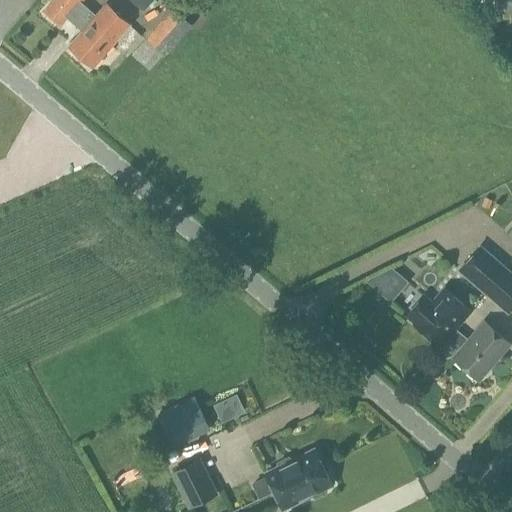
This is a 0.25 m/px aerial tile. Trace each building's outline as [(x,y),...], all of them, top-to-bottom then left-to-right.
[(83,31),(96,16),(81,3),(83,0),(53,0),(44,11),(61,25),(68,18),(83,31)] [(154,0),(130,0),(144,12),(154,0)] [(511,0),(497,0),(498,15),(502,14),(503,19),(511,18),(511,0)] [(96,16),(83,31),(69,46),(93,68),(131,25),(106,4),(96,16)] [(150,70),(163,55),(164,57),(193,25),(172,7),(144,38),(145,39),(132,55),(150,70)] [(510,271),(480,246),(460,270),(487,294),(492,288),(494,290),(510,271)] [(511,307),(511,273),(510,271),(494,290),(492,288),(487,294),(508,312),(511,307)] [(414,325),(441,348),(457,329),(473,311),(445,287),(432,303),(424,296),(407,317),(415,324),(414,325)] [(457,329),(441,348),(457,361),(480,380),(511,342),(511,340),(489,322),(473,342),(457,329)] [(162,414),(177,444),(211,428),(196,398),(162,414)] [(262,500),(277,493),(326,469),(317,451),(295,462),(291,459),(280,465),(280,469),(268,475),(270,479),(256,486),(262,500)] [(173,473),(189,507),(216,494),(210,481),(205,484),(195,462),(173,473)] [(326,469),(277,493),(286,511),(314,497),(318,499),(329,494),(329,489),(334,487),(326,469)]
